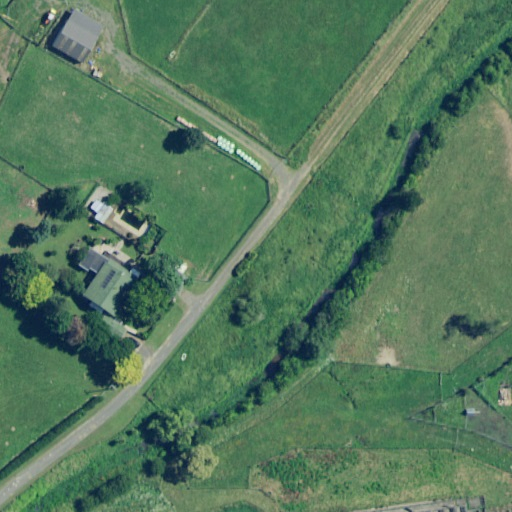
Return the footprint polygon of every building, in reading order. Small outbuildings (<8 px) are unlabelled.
[(100,26),(68,9),(48,45),(80,63),(100,26)] [(110,210),(94,200),(89,208),(96,212),(92,219),(102,224),(110,210)] [(128,204),(118,217),(137,230),(146,217),(128,204)] [(99,315),(102,310),(111,316),(139,274),(129,268),(126,273),(87,248),(76,265),(94,277),(81,296),(88,301),(85,306),(99,315)] [(174,304),(189,272),(170,263),(155,295),(174,304)] [(125,330),(113,320),(105,330),(117,340),(125,330)]
